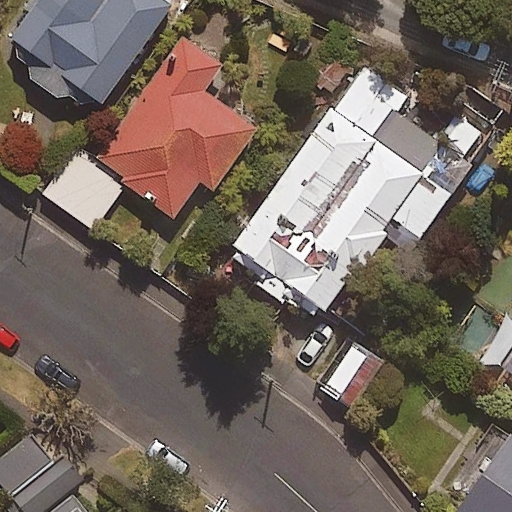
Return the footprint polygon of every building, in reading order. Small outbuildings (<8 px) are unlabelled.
[(31,58),(25,68),(64,95),(71,86),(87,97),(93,87),(103,94),(169,0),(31,0),(11,29),(21,37),(14,46),(31,58)] [(127,179),(174,211),(200,173),(213,182),(257,119),(205,82),(222,58),(182,30),(92,159),(77,148),(45,191),(93,226),(127,179)] [(411,86),(341,36),(311,77),(338,96),(229,247),(323,314),(383,230),(408,248),(490,134),(460,112),(442,137),(398,105),(411,86)] [(380,357),(353,339),(323,381),(350,400),(380,357)] [(0,451),(0,476),(15,495),(60,458),(33,425),(0,451)] [(511,511),(511,429),(510,428),(457,505),(466,511),(511,511)] [(60,458),(15,495),(28,511),(46,511),(78,486),(92,475),(71,449),(60,458)] [(46,511),(99,511),(78,486),(46,511)]
